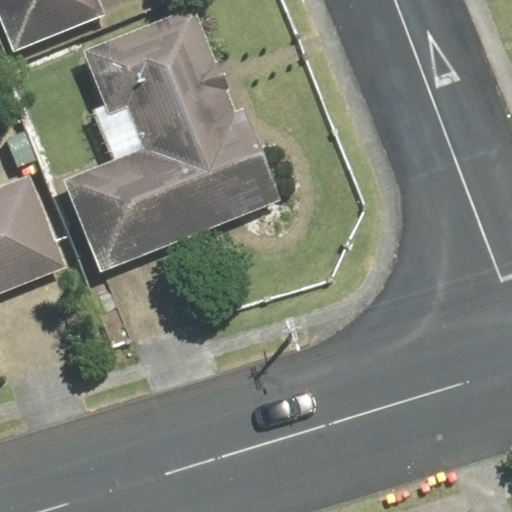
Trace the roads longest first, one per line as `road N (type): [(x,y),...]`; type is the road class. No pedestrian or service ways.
road 1 (tertiary): [(17,511),(511,363)]
road 2 (residential): [(511,307),(383,0)]
